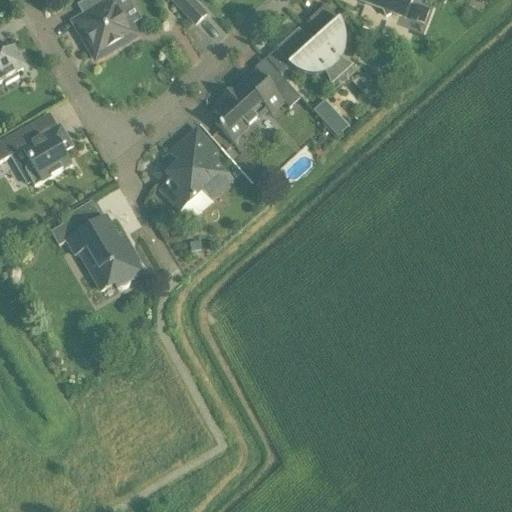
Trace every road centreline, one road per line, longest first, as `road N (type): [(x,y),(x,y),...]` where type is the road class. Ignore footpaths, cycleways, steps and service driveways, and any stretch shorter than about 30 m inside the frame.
road 1 (residential): [(287,0),(161,121),(110,136)]
road 2 (residential): [(110,136),(24,0)]
road 3 (residential): [(166,255),(120,174),(110,136)]
